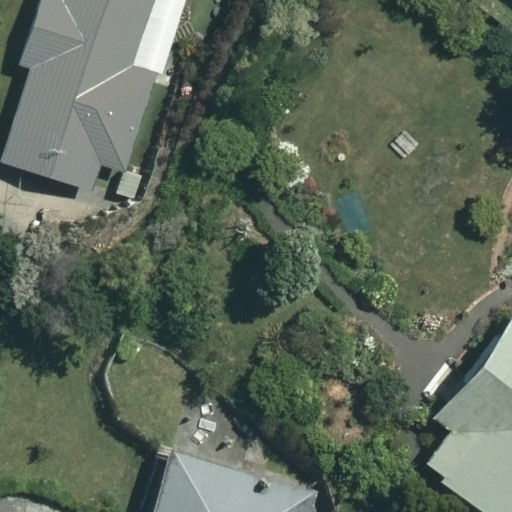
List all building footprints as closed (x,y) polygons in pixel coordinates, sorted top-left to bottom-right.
[(160,0),(38,0),(20,55),(32,60),(1,155),(98,187),(106,164),(128,171),(159,76),(137,69),(160,0)] [(425,177),(381,145),(344,195),(388,228),(425,177)] [(511,511),(511,307),(493,293),(419,390),(447,411),(413,456),(486,511),(511,511)] [(284,344),(228,304),(184,367),(240,406),(284,344)] [(293,511),(298,496),(153,448),(131,511),(293,511)]
